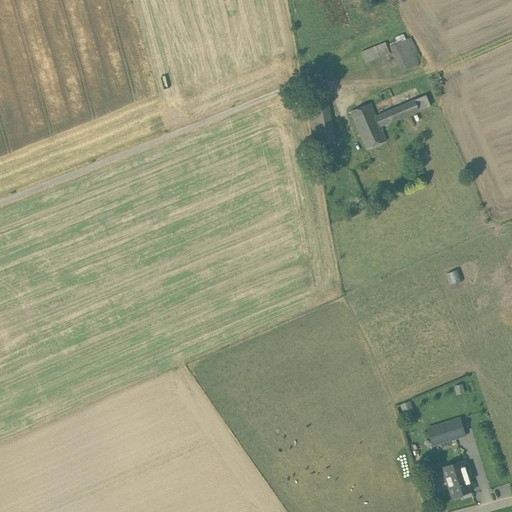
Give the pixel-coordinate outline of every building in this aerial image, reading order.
[(421,65),(411,39),(390,48),(400,73),(421,65)] [(385,44),(363,53),(367,63),(389,55),(385,44)] [(387,145),(381,129),(429,110),(424,97),(376,116),(372,105),(350,113),(366,153),(387,145)] [(337,147),(329,103),(316,106),(324,150),(337,147)] [(493,368),(505,365),(502,355),(490,359),(493,368)] [(412,401),(399,402),(400,415),(413,414),(412,401)] [(423,427),(429,447),(466,436),(461,416),(423,427)] [(476,491),(467,461),(445,468),(454,498),(476,491)] [(493,488),(497,500),(511,495),(511,487),(510,482),(493,488)]
